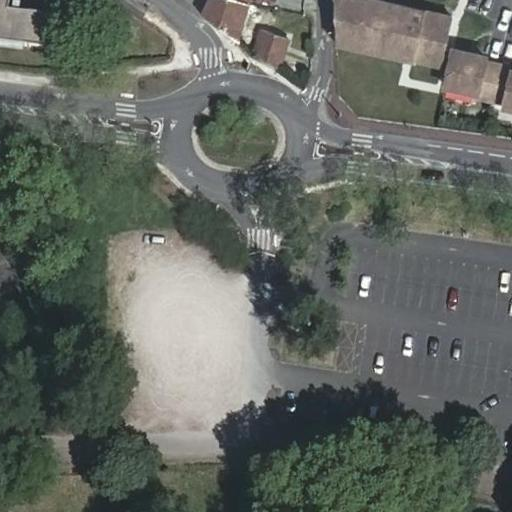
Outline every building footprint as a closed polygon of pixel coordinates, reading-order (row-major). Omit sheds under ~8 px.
[(0,0),(0,42),(44,48),(48,15),(9,11),(10,0),(0,0)] [(208,0),(202,16),(236,39),(246,3),(237,0),(208,0)] [(334,0),(336,44),(440,66),(451,16),(377,0),(334,0)] [(264,22),(255,52),(277,68),(288,29),(264,22)] [(484,53),(451,48),(446,85),(478,90),(478,93),(505,97),(504,102),(511,102),(511,65),(511,62),(483,58),(484,53)] [(0,155),(0,154),(0,230),(34,318),(60,307),(0,155)]
